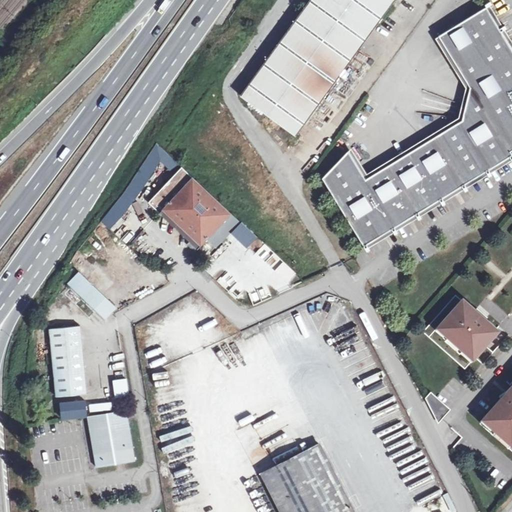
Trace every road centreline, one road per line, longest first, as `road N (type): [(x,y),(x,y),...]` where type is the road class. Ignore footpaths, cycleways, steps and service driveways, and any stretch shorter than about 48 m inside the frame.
road 1 (unclassified): [(464,511),(344,275),(239,321),(198,286),(120,322),(151,491)]
road 2 (trunk): [(0,347),(165,61)]
road 3 (trunk): [(172,0),(0,232)]
road 4 (trunk): [(0,296),(165,61)]
road 5 (unknown): [(422,0),(282,183)]
road 6 (trunk): [(150,0),(0,158)]
road 7 (unknown): [(448,0),(376,116)]
